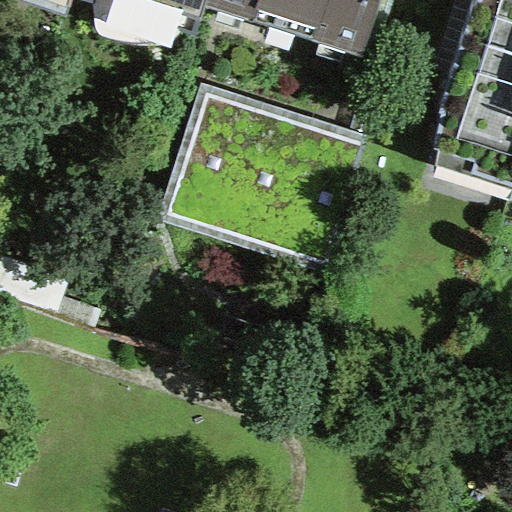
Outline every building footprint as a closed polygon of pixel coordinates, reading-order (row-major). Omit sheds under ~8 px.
[(223,0),(363,45),(376,0),(223,0)] [(511,173),(511,0),(471,0),(440,98),(442,99),(435,136),(475,149),(472,160),(511,173)] [(364,138),(207,88),(168,209),(325,259),(364,138)] [(0,293),(21,300),(31,270),(0,259),(0,293)] [(295,354),(302,334),(227,310),(210,361),(252,375),(262,343),(295,354)]
